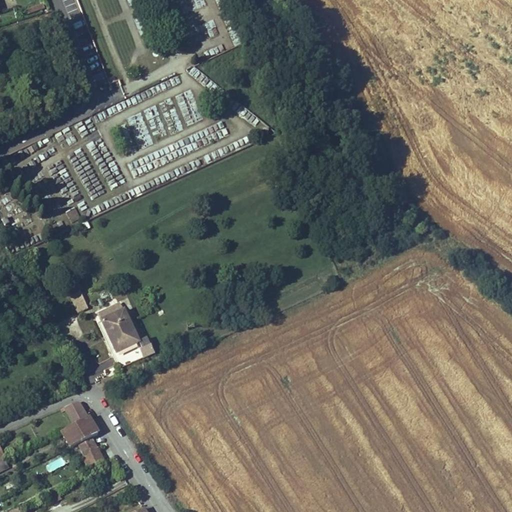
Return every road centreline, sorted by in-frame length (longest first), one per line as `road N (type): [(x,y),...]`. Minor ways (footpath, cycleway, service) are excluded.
road 1 (track): [(331,277),(89,389)]
road 2 (residential): [(167,511),(89,389)]
